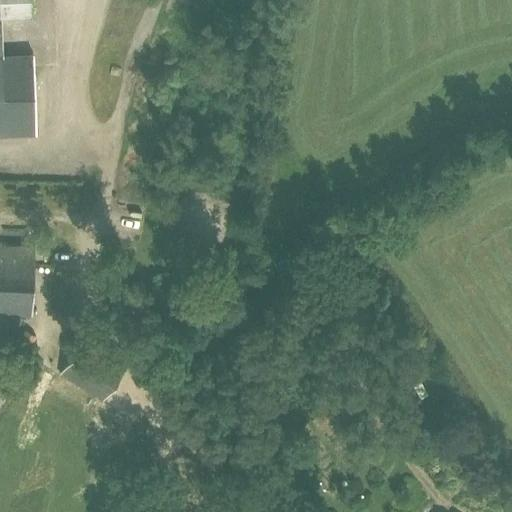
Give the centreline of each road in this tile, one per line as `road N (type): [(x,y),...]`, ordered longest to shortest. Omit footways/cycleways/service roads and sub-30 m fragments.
road 1 (track): [(71,146),(51,230),(50,293),(126,324),(149,412),(265,511)]
road 2 (unclassified): [(0,148),(71,146),(117,0)]
road 3 (track): [(70,305),(35,370),(84,401)]
